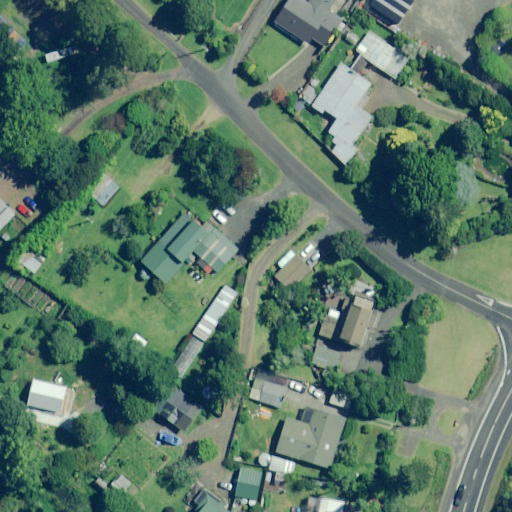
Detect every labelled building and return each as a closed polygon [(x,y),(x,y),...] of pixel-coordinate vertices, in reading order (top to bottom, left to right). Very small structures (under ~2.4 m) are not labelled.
[(300,0),(287,0),(273,24),(298,40),(307,45),(310,39),(324,48),(342,18),(329,10),(335,0),(309,0),(307,4),(300,0)] [(0,9),(0,30),(12,43),(21,34),(15,29),(21,23),(3,6),(0,9)] [(408,25),(380,8),(373,19),(401,37),(408,25)] [(327,132),(335,137),(331,142),(335,145),(330,153),(347,164),(356,150),(351,147),(371,118),(355,107),(370,84),(360,77),(370,62),(395,78),(410,57),(394,46),(393,48),(368,31),(355,51),(359,54),(349,70),(340,64),(311,107),(321,113),(324,110),(336,118),(327,132)] [(307,100),(300,95),(291,108),(298,112),(307,100)] [(118,188),(103,175),(87,193),(102,206),(118,188)] [(0,229),(14,215),(6,207),(0,201),(0,229)] [(183,213),(140,262),(166,285),(184,264),(183,263),(208,234),(183,213)] [(207,264),(202,270),(208,276),(213,270),(216,273),(236,251),(217,234),(197,255),(207,264)] [(310,269),(290,251),(269,273),(274,277),(290,291),(310,269)] [(192,265),(185,274),(198,285),(205,277),(192,265)] [(237,294),(225,285),(192,334),(205,342),(237,294)] [(376,301),(349,292),(342,314),(330,310),(321,336),(360,349),(376,301)] [(202,345),(191,338),(170,372),(181,379),(202,345)] [(341,354),(315,344),(308,363),(334,373),(341,354)] [(286,387),(253,378),(248,400),(281,409),(286,387)] [(202,407),(173,385),(155,411),(184,432),(202,407)] [(353,396),(333,390),(329,403),(349,409),(353,396)] [(345,419),(305,407),(300,422),(284,417),(274,452),(330,469),(345,419)] [(295,464),(272,458),(269,470),(276,472),(274,480),(284,482),(286,474),(291,475),(295,464)] [(207,493),(193,511),(237,511),(244,499),(256,500),(259,471),(236,469),(235,483),(233,497),(227,508),(207,493)] [(130,484),(118,477),(111,488),(122,495),(130,484)] [(341,511),(344,502),(318,497),(314,511),(341,511)]
